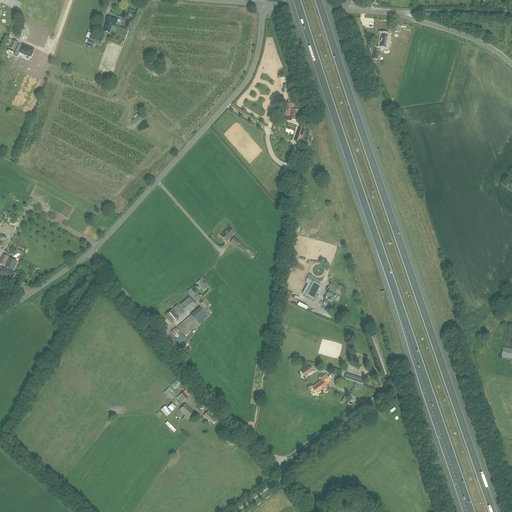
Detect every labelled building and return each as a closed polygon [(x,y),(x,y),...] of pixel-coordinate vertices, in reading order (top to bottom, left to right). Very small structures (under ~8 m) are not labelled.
[(110,33),(112,25),(115,26),(118,18),(108,15),(103,31),(110,33)] [(133,20),(131,19),(130,22),(127,21),(125,26),(130,28),(132,22),(133,20)] [(91,47),(96,36),(91,34),(86,45),(91,47)] [(94,42),(100,45),(103,38),(101,37),(102,35),(99,34),(98,36),(97,36),(94,42)] [(15,50),(18,43),(12,40),(8,48),(15,50)] [(20,50),(17,48),(14,55),(18,56),(20,52),(31,57),(34,49),(23,44),(22,45),(20,50)] [(292,109),(293,103),(286,102),(284,115),(291,117),(291,114),(292,115),(291,119),(297,120),(299,110),(292,109)] [(137,126),(144,118),(139,113),(137,115),(136,114),(133,117),(135,118),(132,122),(137,126)] [(294,140),(300,142),(304,129),(298,127),(294,140)] [(227,241),(230,238),(232,240),(230,243),(236,248),(237,246),(251,257),(254,254),(240,243),(240,242),(234,237),(234,238),(232,236),(234,234),(228,228),(221,236),(227,241)] [(24,245),(29,239),(23,235),(19,241),(24,245)] [(35,248),(33,242),(18,250),(20,255),(35,248)] [(10,258),(8,257),(8,256),(4,254),(0,261),(0,262),(6,266),(6,267),(12,270),(18,261),(11,257),(10,258)] [(0,274),(0,275),(4,278),(4,279),(5,278),(11,281),(15,274),(0,266),(0,270),(2,271),(0,274)] [(303,293),(313,298),(316,300),(318,296),(315,295),(321,285),(319,284),(320,281),(309,275),(307,278),(305,283),(307,283),(303,293)] [(197,283),(203,291),(208,287),(205,284),(206,284),(205,282),(204,283),(201,279),(197,283)] [(336,294),(334,293),(335,293),(339,286),(332,282),(329,287),(330,288),(329,290),(325,295),(329,298),(328,299),(332,302),(336,294)] [(187,292),(193,300),(194,299),(196,302),(200,299),(198,296),(192,288),(187,292)] [(186,312),(195,304),(189,297),(180,305),(186,312)] [(503,298),(500,306),(505,307),(507,301),(510,302),(511,300),(503,298)] [(323,305),(331,309),(334,303),(325,300),(323,305)] [(179,317),(175,313),(177,312),(180,316),(185,312),(178,304),(173,308),(172,310),(165,315),(172,323),(179,317)] [(191,315),(199,325),(208,317),(200,307),(191,315)] [(199,325),(191,315),(178,327),(186,336),(199,325)] [(282,340),(277,338),(274,354),(279,355),(282,340)] [(511,348),(503,347),(501,357),(511,358),(511,348)] [(305,377),(313,371),(310,366),(301,372),(305,377)] [(363,378),(346,372),(345,377),(362,383),(363,378)] [(320,378),(322,381),(313,387),(317,393),(324,389),(324,390),(328,387),(326,385),(331,381),(326,374),(320,378)] [(173,383),(179,386),(182,380),(177,377),(173,383)] [(171,392),(172,393),(173,394),(175,392),(174,391),(169,387),(164,393),(171,400),(174,397),(170,393),(171,392)] [(188,388),(177,398),(182,403),(192,393),(188,388)] [(184,417),(187,419),(194,412),(185,404),(179,410),(185,416),(184,417)] [(170,413),(165,406),(161,410),(166,416),(170,413)] [(213,425),(217,420),(218,419),(215,416),(214,417),(211,415),(213,413),(210,410),(209,411),(209,410),(208,412),(204,415),(213,425)] [(169,419),(167,421),(175,430),(178,428),(169,419)]
